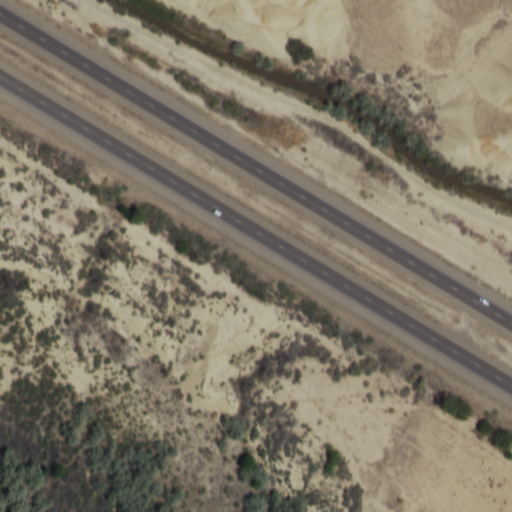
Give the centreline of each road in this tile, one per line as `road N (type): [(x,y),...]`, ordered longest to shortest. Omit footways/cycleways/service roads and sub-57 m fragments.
road 1 (trunk): [(0,78),(511,388)]
road 2 (trunk): [(511,324),(0,16)]
